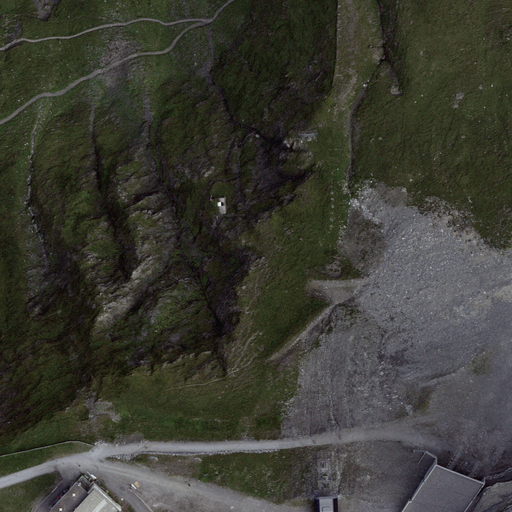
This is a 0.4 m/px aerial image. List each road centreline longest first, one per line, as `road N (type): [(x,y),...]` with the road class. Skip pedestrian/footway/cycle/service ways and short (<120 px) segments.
road 1 (track): [(77,458),(387,431),(486,468),(511,456)]
road 2 (track): [(301,508),(221,496),(94,454)]
